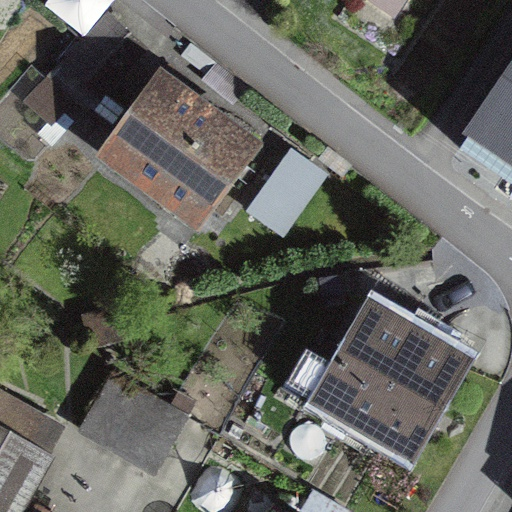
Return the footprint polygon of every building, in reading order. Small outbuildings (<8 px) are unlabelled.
[(52,0),(83,29),(110,0),(52,0)] [(106,16),(64,61),(86,80),(127,35),(106,16)] [(511,76),(474,132),(511,157),(511,76)] [(111,151),(195,213),(243,147),(159,86),(111,151)] [(293,138),(249,202),(287,228),(331,164),(293,138)] [(316,398),(412,455),(466,363),(369,307),(316,398)] [(91,341),(125,333),(120,310),(85,319),(91,341)] [(188,417),(113,373),(81,429),(155,472),(188,417)] [(0,511),(18,511),(49,459),(39,454),(55,427),(0,396),(0,511)]
